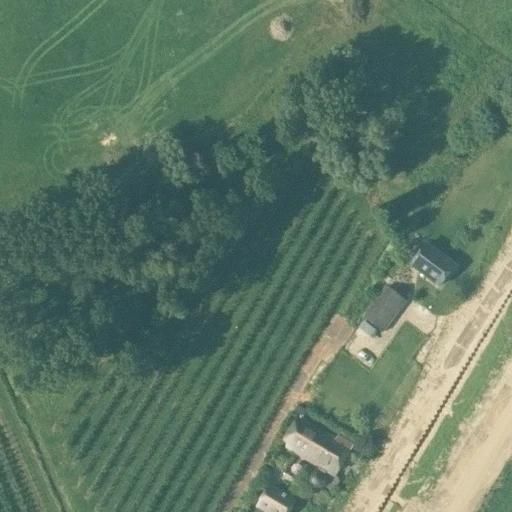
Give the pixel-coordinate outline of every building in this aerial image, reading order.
[(53,35),(54,6),(45,6),(44,35),(53,35)] [(191,37),(173,54),(189,72),(207,55),(191,37)] [(160,97),(167,102),(184,79),(176,74),(160,97)] [(440,286),(454,266),(426,245),(411,265),(440,286)] [(383,334),(407,302),(386,286),(362,318),(383,334)] [(294,420),(282,441),(289,445),(287,448),(319,466),(316,470),(310,473),(306,477),(308,485),(315,490),(322,489),(327,483),(325,475),(328,471),(336,475),(353,445),(338,436),(336,439),(303,420),(301,424),(294,420)] [(270,486),(258,507),(254,511),(288,511),(295,501),(270,486)]
